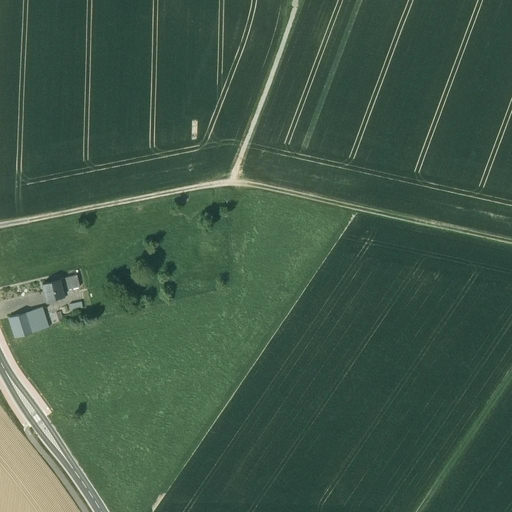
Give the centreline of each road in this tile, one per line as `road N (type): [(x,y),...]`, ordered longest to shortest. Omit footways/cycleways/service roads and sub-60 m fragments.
road 1 (track): [(0,231),(237,187),(511,243)]
road 2 (tertiary): [(97,511),(0,354)]
road 3 (track): [(237,187),(293,31)]
road 4 (track): [(418,511),(511,381)]
